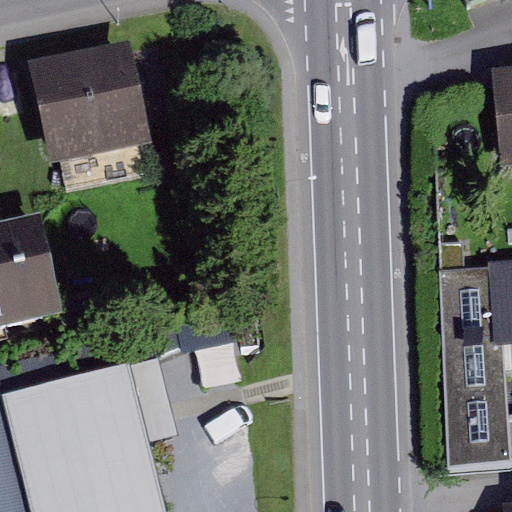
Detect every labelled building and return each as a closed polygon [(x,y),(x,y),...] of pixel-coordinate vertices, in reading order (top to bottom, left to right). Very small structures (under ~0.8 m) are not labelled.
[(0,75),(0,129),(43,120),(54,170),(72,166),(80,197),(161,179),(130,46),(0,75)] [(44,219),(0,228),(0,337),(68,322),(44,219)] [(511,320),(509,268),(446,272),(457,469),(511,466),(511,320)] [(167,363),(9,399),(35,511),(172,511),(158,446),(185,440),(167,363)] [(0,511),(35,511),(9,399),(2,367),(0,367),(0,511)]
